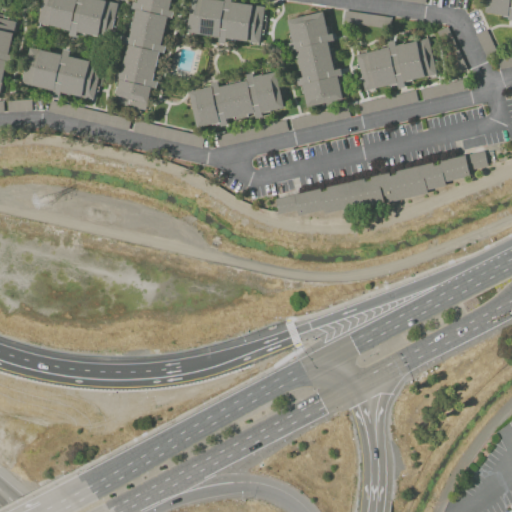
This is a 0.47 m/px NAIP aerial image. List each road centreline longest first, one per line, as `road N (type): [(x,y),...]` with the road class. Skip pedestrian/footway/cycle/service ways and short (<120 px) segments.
road 1 (residential): [(0,120),(42,118),(210,157),(470,96),(511,75)]
road 2 (primary): [(135,507),(365,384)]
road 3 (primary): [(300,371),(93,483)]
road 4 (primary): [(490,267),(300,371)]
road 5 (motorway): [(490,267),(289,336)]
road 6 (residential): [(486,86),(457,17),(344,0)]
road 7 (motorway): [(179,367),(76,369),(0,348)]
road 8 (primary): [(365,384),(511,303)]
road 9 (motorway): [(372,511),(377,447),(365,384)]
